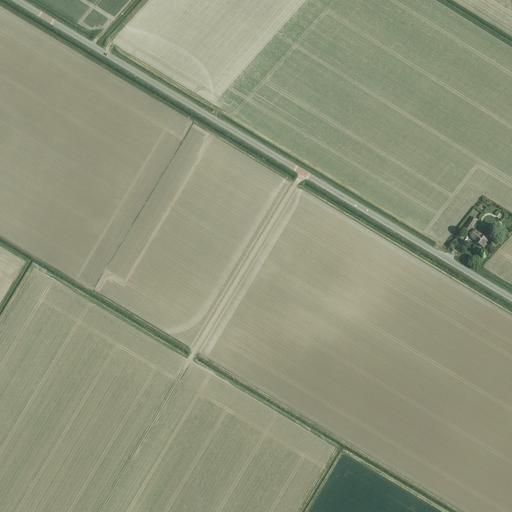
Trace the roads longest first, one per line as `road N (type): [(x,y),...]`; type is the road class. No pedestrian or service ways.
road 1 (tertiary): [(511,298),(15,0)]
road 2 (track): [(302,171),(99,511)]
